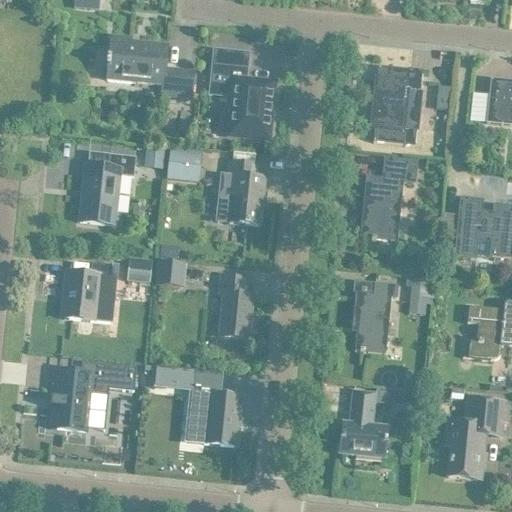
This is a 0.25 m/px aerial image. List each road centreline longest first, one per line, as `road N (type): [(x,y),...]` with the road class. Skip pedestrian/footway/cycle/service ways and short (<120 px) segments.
road 1 (residential): [(263,511),(311,26)]
road 2 (residential): [(252,511),(0,486)]
road 3 (residential): [(511,46),(311,26)]
road 4 (residential): [(311,26),(192,14),(193,0)]
